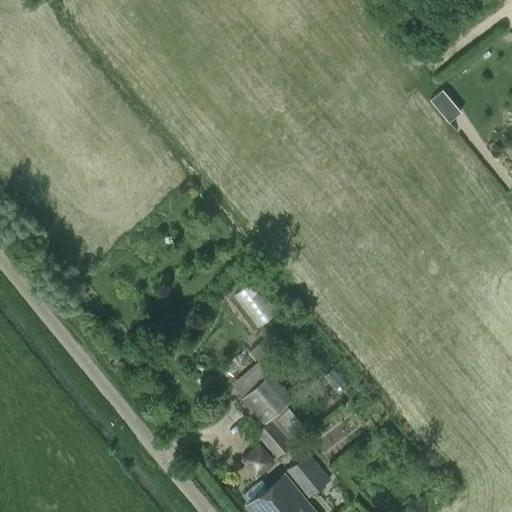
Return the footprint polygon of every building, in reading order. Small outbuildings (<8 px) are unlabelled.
[(443,88),(430,99),(449,122),(462,111),(443,88)] [(250,280),(235,295),(262,324),(278,310),(250,280)] [(275,364),(256,343),(248,350),(267,371),(275,364)] [(268,374),(242,397),(240,399),(262,425),(254,432),(276,458),(307,431),(285,405),(290,400),(268,374)] [(308,496),(328,480),(305,453),(285,470),(308,496)] [(313,511),(283,475),(245,506),(249,511),(313,511)]
